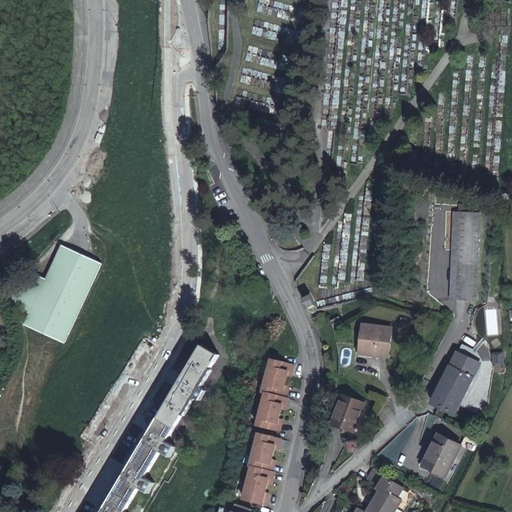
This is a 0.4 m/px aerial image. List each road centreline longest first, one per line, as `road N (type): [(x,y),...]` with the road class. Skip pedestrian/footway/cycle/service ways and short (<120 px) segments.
road 1 (residential): [(198,56),(214,154),(313,354),(284,511)]
road 2 (residential): [(176,100),(185,301),(175,338),(64,511)]
road 3 (residential): [(95,0),(95,63),(76,144),(47,188),(0,228)]
